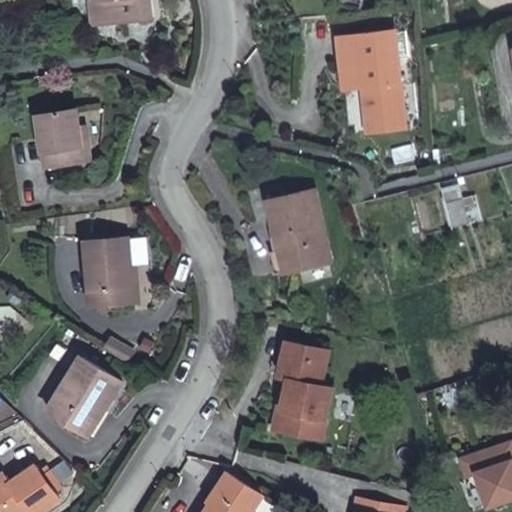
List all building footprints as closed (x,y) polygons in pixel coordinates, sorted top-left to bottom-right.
[(96,0),(99,22),(153,17),(151,0),(96,0)] [(355,66),(357,87),(362,86),(367,132),(404,128),(398,61),(390,62),(388,37),(388,35),(339,39),(343,67),(355,66)] [(404,35),(388,37),(390,62),(398,61),(406,60),(404,35)] [(463,60),(466,76),(478,74),(475,58),(463,60)] [(345,88),(357,87),(355,66),(343,67),(345,88)] [(64,74),(43,76),(44,86),(65,83),(64,74)] [(39,116),(46,169),(89,163),(87,147),(81,148),(77,111),(39,116)] [(435,190),(445,229),(460,226),(450,187),(435,190)] [(270,250),(276,273),(329,261),(312,189),(268,200),(279,249),(270,250)] [(85,243),(89,307),(132,304),(128,240),(85,243)] [(279,430),(319,438),(331,386),(320,383),(327,349),(287,341),(280,376),(284,377),(290,378),(279,430)] [(48,411),(83,433),(100,407),(106,411),(125,382),(84,356),(48,411)] [(274,429),(279,430),(290,378),(284,377),(274,429)] [(0,395),(0,422),(10,418),(0,395)] [(100,407),(83,433),(89,437),(106,411),(100,407)] [(511,439),(463,457),(470,477),(480,474),(492,507),(511,500),(511,439)] [(0,476),(0,511),(20,511),(25,509),(27,511),(35,511),(56,498),(34,463),(9,480),(5,474),(0,476)] [(204,501),(208,504),(211,506),(230,478),(222,473),(204,501)] [(211,506),(208,504),(202,511),(249,511),(260,497),(230,478),(211,506)] [(402,511),(403,509),(356,499),(353,511),(402,511)]
